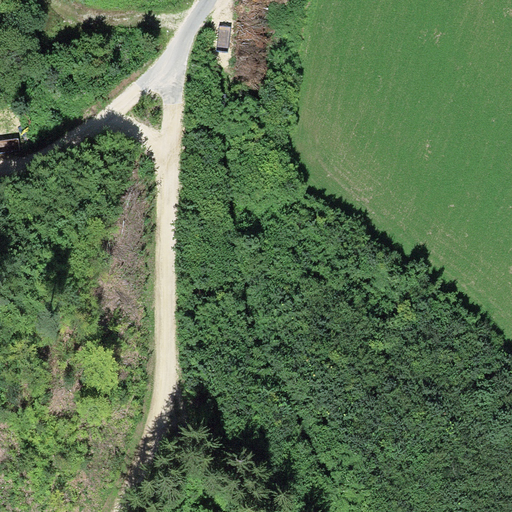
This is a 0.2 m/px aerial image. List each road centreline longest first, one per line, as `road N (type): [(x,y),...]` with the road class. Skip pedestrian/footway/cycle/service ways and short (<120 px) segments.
road 1 (track): [(215,0),(234,264),(268,370),(319,457),(329,511)]
road 2 (track): [(169,58),(161,391),(123,511)]
road 3 (track): [(169,58),(59,154),(19,173),(0,172)]
